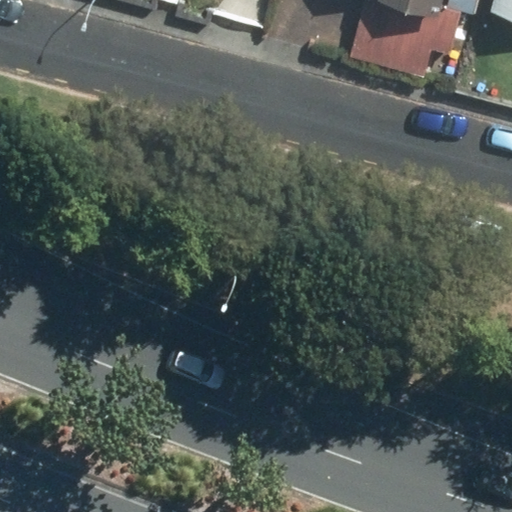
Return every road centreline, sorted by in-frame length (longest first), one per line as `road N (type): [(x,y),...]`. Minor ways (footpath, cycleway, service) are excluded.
road 1 (primary): [(0,315),(326,449),(509,511)]
road 2 (residential): [(0,25),(511,158)]
